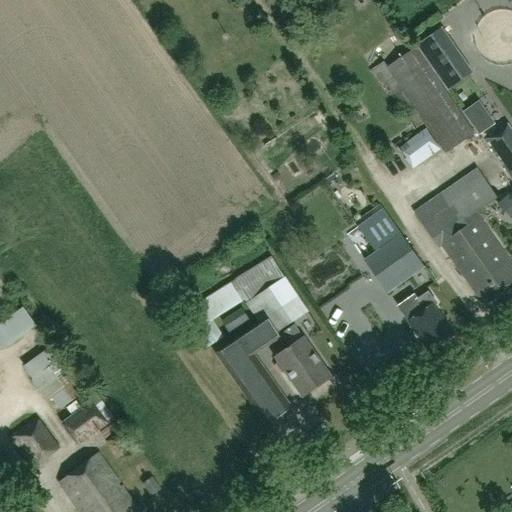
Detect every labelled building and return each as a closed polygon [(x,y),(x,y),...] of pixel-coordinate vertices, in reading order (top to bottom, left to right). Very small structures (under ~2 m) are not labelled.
[(447,92),(473,73),(442,27),(415,46),(447,92)] [(414,131),(424,124),(444,154),(474,134),(416,47),(387,66),(384,62),(371,71),(384,90),(386,88),(414,131)] [(482,139),(511,181),(511,180),(511,129),(507,122),(482,139)] [(424,130),(394,149),(407,169),(437,150),(424,130)] [(440,234),(473,211),(495,196),(476,168),(413,212),(436,245),(444,240),(440,234)] [(511,192),(511,193),(500,203),(511,216),(511,192)] [(511,279),(511,266),(473,211),(440,234),(444,240),(454,254),(449,257),(480,302),(511,279)] [(423,267),(401,234),(363,260),(387,293),(423,267)] [(244,300),(246,303),(245,303),(259,325),(217,353),(265,424),(287,410),(250,356),(278,337),(275,334),(306,313),(285,279),(270,256),(188,310),(200,329),(193,333),(204,350),(223,338),(212,321),(244,300)] [(406,300),(398,306),(414,329),(430,352),(454,335),(444,320),(434,306),(437,303),(433,297),(428,291),(423,295),(418,298),(415,294),(406,300)] [(249,321),(241,307),(220,320),(228,333),(249,321)] [(275,357),(302,396),(330,377),(303,338),(302,339),(293,325),(283,332),(292,346),(275,357)] [(87,390),(66,357),(65,358),(56,344),(24,365),(33,379),(32,379),(46,400),(54,395),(62,406),(87,390)] [(77,412),(93,435),(115,419),(98,396),(77,412)] [(60,449),(36,417),(9,436),(31,467),(60,449)] [(105,441),(118,458),(133,448),(120,430),(105,441)] [(59,482),(79,511),(138,511),(98,455),(59,482)] [(151,476),(142,483),(150,494),(159,487),(151,476)]
